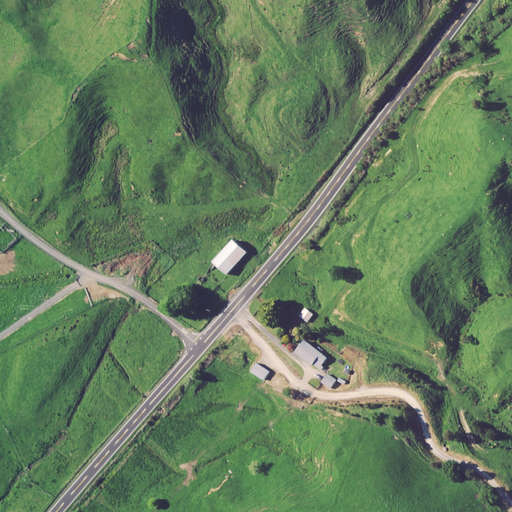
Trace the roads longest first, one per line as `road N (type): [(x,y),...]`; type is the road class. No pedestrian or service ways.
road 1 (primary): [(200,347),(470,0)]
road 2 (unclassified): [(0,207),(61,258),(127,288),(200,347)]
road 3 (primary): [(56,511),(200,347)]
